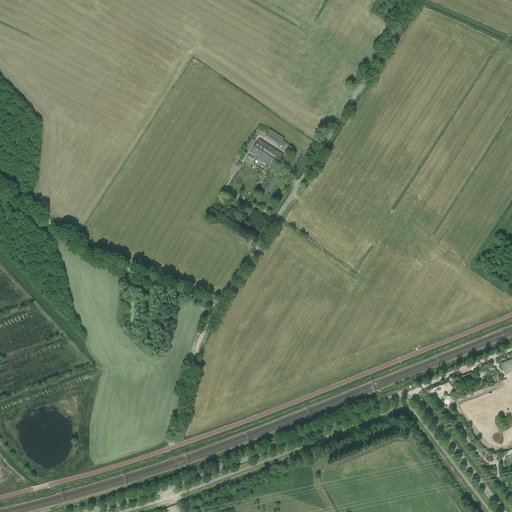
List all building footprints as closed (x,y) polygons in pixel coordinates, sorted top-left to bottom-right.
[(269,129),(265,136),(279,146),(284,139),(269,129)] [(273,169),(282,156),(258,141),(250,154),(273,169)] [(269,193),(277,180),(269,175),(261,187),(269,193)] [(511,359),(500,364),(501,367),(506,380),(511,377),(511,359)] [(471,372),(456,378),(458,383),(473,377),(471,373),(471,372)]
